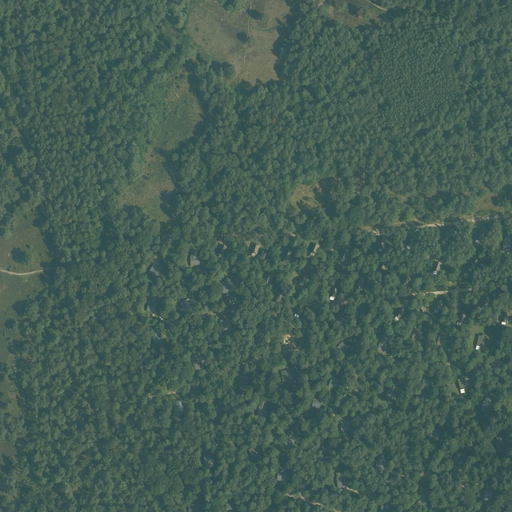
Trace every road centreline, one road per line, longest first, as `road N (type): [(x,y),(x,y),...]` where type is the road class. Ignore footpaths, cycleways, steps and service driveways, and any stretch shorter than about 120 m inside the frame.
road 1 (track): [(14,0),(25,130),(105,460),(78,511)]
road 2 (track): [(384,9),(373,40),(387,142),(511,187)]
road 3 (track): [(116,257),(62,0)]
road 4 (track): [(367,0),(511,26)]
